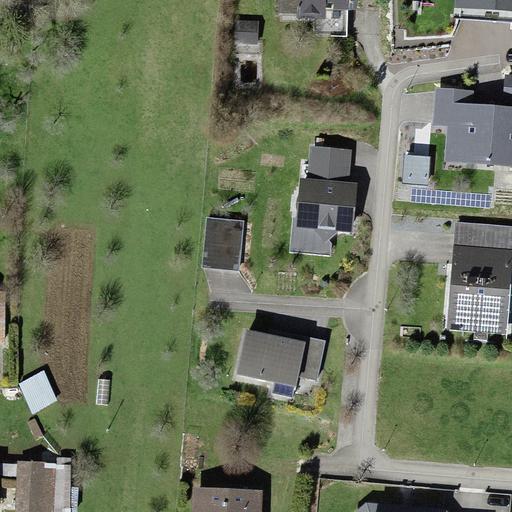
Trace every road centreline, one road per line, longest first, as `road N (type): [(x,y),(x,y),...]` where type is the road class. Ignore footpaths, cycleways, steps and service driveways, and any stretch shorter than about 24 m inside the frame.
road 1 (residential): [(359,467),(389,92)]
road 2 (residential): [(511,480),(359,467)]
